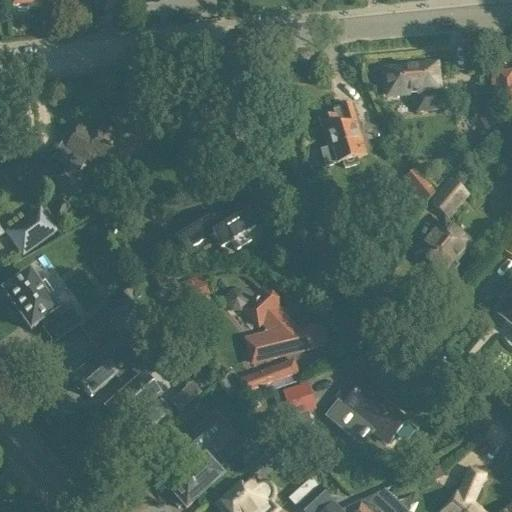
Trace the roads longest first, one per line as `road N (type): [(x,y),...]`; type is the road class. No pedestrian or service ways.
road 1 (residential): [(511,426),(378,314),(332,262),(227,111),(211,43)]
road 2 (residential): [(211,43),(511,13)]
road 3 (residential): [(0,62),(211,43)]
